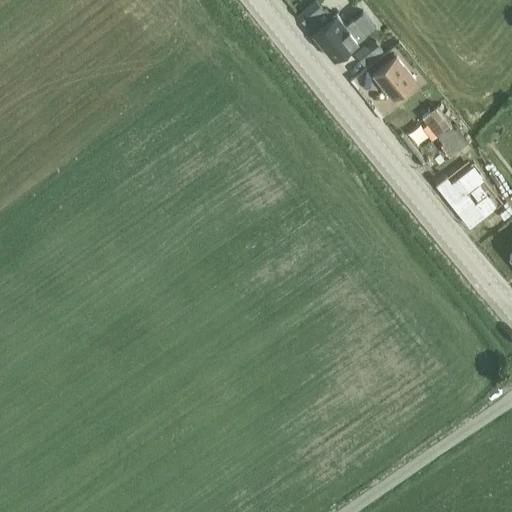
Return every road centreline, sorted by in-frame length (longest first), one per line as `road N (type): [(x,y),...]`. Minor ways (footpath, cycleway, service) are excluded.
road 1 (secondary): [(511,312),(258,0)]
road 2 (unknown): [(333,511),(511,388)]
